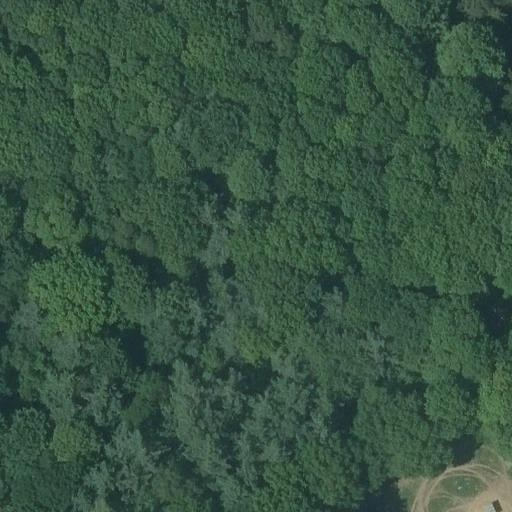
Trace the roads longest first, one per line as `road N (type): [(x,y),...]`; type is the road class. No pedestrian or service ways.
road 1 (unknown): [(76,511),(173,437),(511,274)]
road 2 (track): [(511,387),(321,511)]
